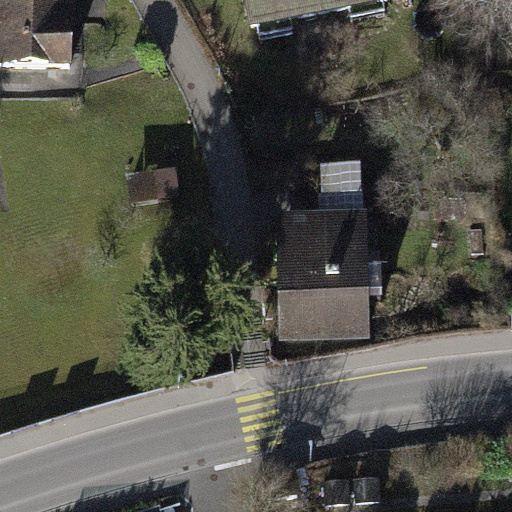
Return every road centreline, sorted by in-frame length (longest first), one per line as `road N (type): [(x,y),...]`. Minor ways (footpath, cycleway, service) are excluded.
road 1 (tertiary): [(200,436),(390,398),(511,384)]
road 2 (tertiary): [(0,495),(200,436)]
